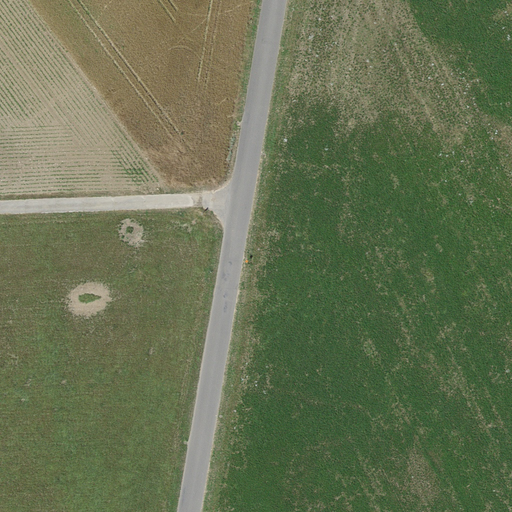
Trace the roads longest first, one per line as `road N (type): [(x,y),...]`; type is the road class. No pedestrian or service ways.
road 1 (unclassified): [(275,0),(190,511)]
road 2 (track): [(242,200),(0,207)]
